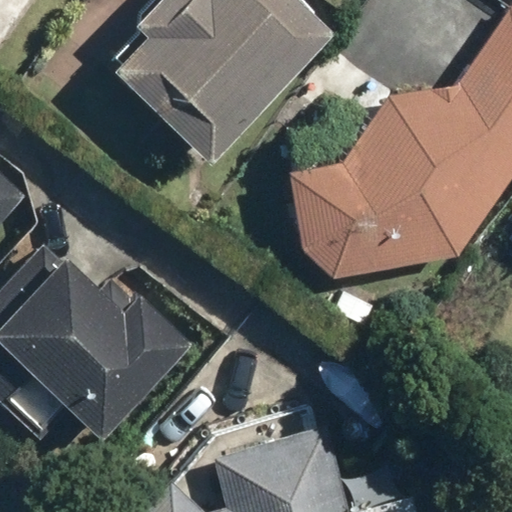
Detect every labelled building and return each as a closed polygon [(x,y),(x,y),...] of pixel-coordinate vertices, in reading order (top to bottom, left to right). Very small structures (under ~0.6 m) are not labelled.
[(43,0),(0,0),(0,46),(8,52),(43,0)] [(143,0),(131,13),(138,20),(104,55),(207,153),(329,25),(302,0),(143,0)] [(460,250),(511,174),(511,8),(507,5),(460,77),(384,86),(342,153),(289,160),(298,241),(319,263),(335,268),(460,250)] [(0,198),(19,177),(0,160),(0,198)] [(58,245),(45,232),(0,278),(0,396),(1,397),(7,391),(42,425),(62,404),(95,435),(195,331),(138,277),(124,291),(66,236),(58,245)] [(131,511),(423,511),(418,487),(345,503),(328,418),(210,448),(223,497),(201,503),(170,467),(131,511)]
